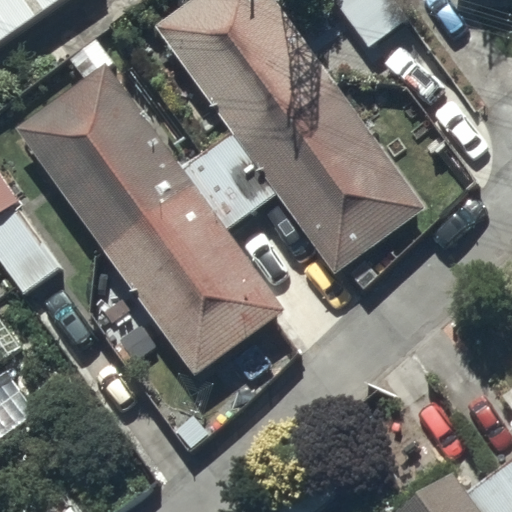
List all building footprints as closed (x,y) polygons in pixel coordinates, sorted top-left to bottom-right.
[(0,0),(0,44),(63,0),(0,0)] [(88,79),(21,124),(200,372),(290,307),(232,226),(281,191),(338,271),(430,205),(283,0),(192,0),(159,24),(238,133),(203,158),(189,138),(177,146),(99,38),(73,57),(88,79)] [(399,0),(340,0),(374,45),(412,18),(399,0)] [(0,161),(0,254),(25,293),(32,289),(34,291),(62,273),(59,269),(65,266),(24,203),(26,201),(0,161)] [(299,415),(250,458),(285,501),(277,508),(280,511),(322,511),(357,482),(299,415)] [(402,511),(511,511),(511,465),(481,489),(464,466),(402,511)]
